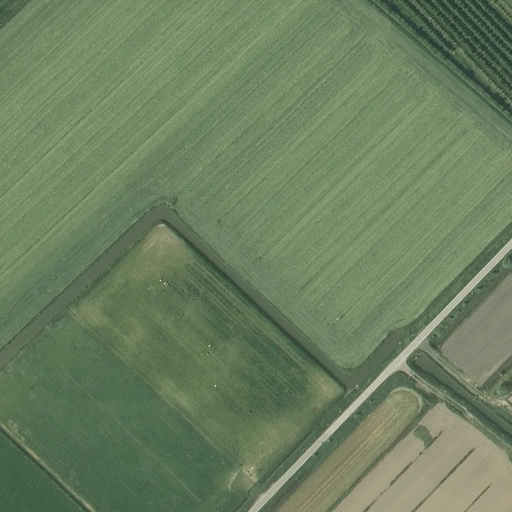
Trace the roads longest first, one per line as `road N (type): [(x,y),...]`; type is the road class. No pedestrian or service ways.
road 1 (unclassified): [(252,511),(511,242)]
road 2 (track): [(511,140),(352,0)]
road 3 (track): [(511,420),(415,342)]
